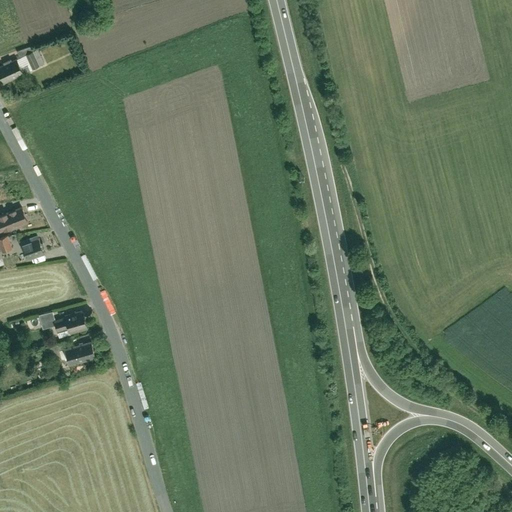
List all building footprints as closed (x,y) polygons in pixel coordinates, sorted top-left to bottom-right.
[(19,61),(0,68),(0,76),(4,84),(33,71),(42,67),(33,47),(16,54),(19,61)] [(0,226),(2,231),(28,222),(24,209),(0,217),(0,226)] [(21,240),(27,259),(44,253),(38,235),(21,240)] [(6,237),(0,239),(0,251),(1,254),(11,249),(6,237)] [(71,333),(87,328),(83,312),(66,317),(67,319),(56,322),(58,330),(69,327),(71,333)] [(46,327),(56,322),(52,313),(42,317),(46,327)] [(98,356),(93,340),(76,346),(78,354),(69,357),(72,365),(98,356)] [(67,349),(65,342),(51,347),(56,362),(63,360),(61,351),(67,349)]
